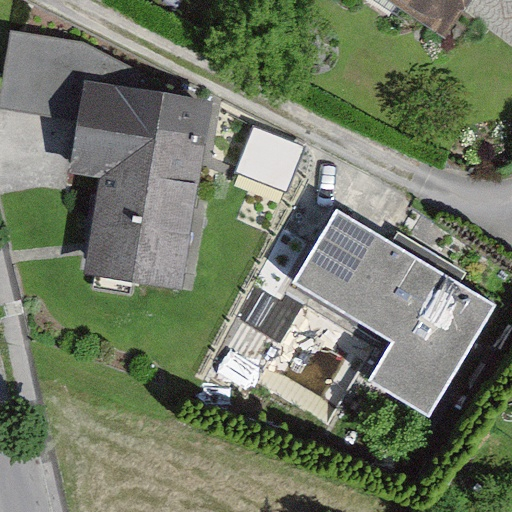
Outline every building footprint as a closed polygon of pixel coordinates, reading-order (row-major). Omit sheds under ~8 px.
[(511,0),(410,0),(466,36),(489,0),(511,0)] [(88,40),(28,32),(18,104),(50,109),(78,113),(88,40)] [(119,183),(217,197),(230,100),(107,83),(94,180),(119,183)] [(249,170),(303,191),(320,148),(266,127),(249,170)] [(119,183),(106,277),(204,291),(217,197),(119,183)] [(364,217),(349,208),(306,281),(406,340),(382,380),(442,416),(509,304),(473,282),(406,242),(364,217)] [(479,272),(412,232),(406,242),(473,282),(479,272)]
